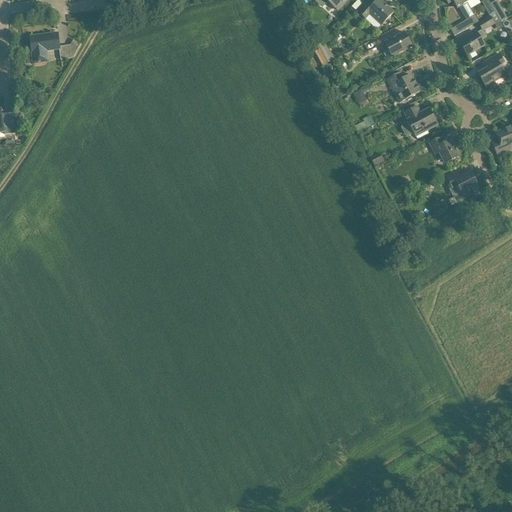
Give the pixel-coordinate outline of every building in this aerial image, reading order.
[(325,0),(337,11),(346,0),(325,0)] [(365,20),(371,13),(383,24),(394,13),(380,0),(377,0),(373,4),(368,0),(367,0),(357,12),(365,20)] [(465,0),(445,0),(448,4),(453,2),(457,9),(459,8),(466,21),(475,16),(467,3),(465,0)] [(485,0),(482,2),(489,16),(495,12),(488,0),(485,0)] [(488,0),(495,12),(500,20),(501,22),(507,18),(504,14),(497,1),(491,4),(488,0)] [(495,12),(489,16),(494,24),(500,20),(495,12)] [(478,22),(475,16),(466,21),(459,25),(462,31),(477,23),(478,22)] [(478,22),(477,23),(482,31),(483,32),(495,25),(494,24),(489,16),(478,22)] [(477,33),(460,43),(467,56),(484,46),(481,40),(485,37),(483,32),(482,31),(477,34),(477,33)] [(48,52),(60,50),(59,47),(57,33),(30,37),(32,52),(33,64),(49,61),(48,52)] [(385,43),(392,57),(412,47),(404,33),(385,43)] [(71,46),(63,47),(65,59),(72,58),(81,43),(74,39),(71,46)] [(316,55),(317,57),(330,54),(328,44),(314,48),(316,55)] [(478,74),(486,87),(506,75),(500,65),(504,63),(499,54),(485,62),(488,68),(478,74)] [(387,80),(399,103),(405,100),(411,97),(420,92),(411,75),(399,81),(396,75),(387,80)] [(352,95),(355,101),(360,98),(359,96),(367,92),(366,88),(352,95)] [(334,90),(339,100),(347,96),(345,91),(340,94),(337,89),(334,90)] [(417,107),(404,114),(408,121),(407,121),(408,121),(402,124),(401,128),(405,135),(409,136),(414,133),(417,139),(428,134),(427,131),(437,126),(429,109),(420,114),(417,107)] [(0,133),(4,133),(5,136),(15,134),(12,113),(2,115),(2,109),(0,109),(0,133)] [(493,144),(497,155),(511,150),(509,146),(511,144),(511,126),(495,133),(499,142),(493,144)] [(435,155),(439,153),(445,164),(449,162),(458,157),(450,141),(445,143),(441,137),(433,142),(429,143),(435,155)] [(370,159),(374,167),(383,162),(379,154),(370,159)] [(457,172),(446,177),(452,188),(449,190),(453,197),(454,196),(461,193),(464,198),(480,190),(471,172),(460,178),(457,172)] [(399,181),(402,187),(408,184),(405,178),(399,181)]
